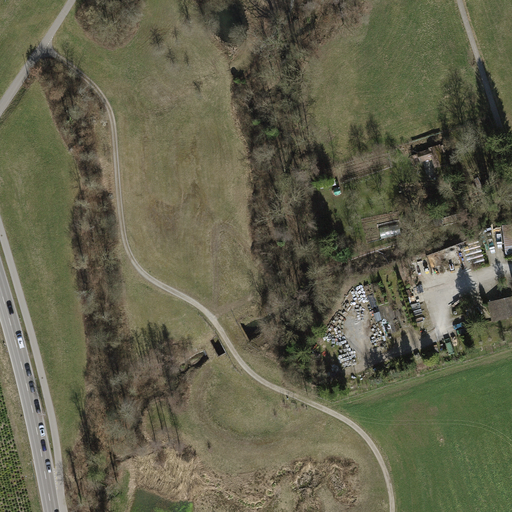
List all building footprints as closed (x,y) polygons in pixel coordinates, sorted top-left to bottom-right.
[(126,0),(90,0),(83,7),(109,35),(133,8),(126,0)] [(445,152),(444,146),(440,147),(440,146),(431,149),(431,150),(413,155),(415,161),(433,156),(435,165),(445,163),(442,153),(445,152)] [(511,255),(511,224),(502,225),(506,256),(511,255)] [(511,299),(511,298),(497,301),(501,319),(511,316),(511,299)] [(501,319),(497,301),(490,303),(494,321),(501,319)]
